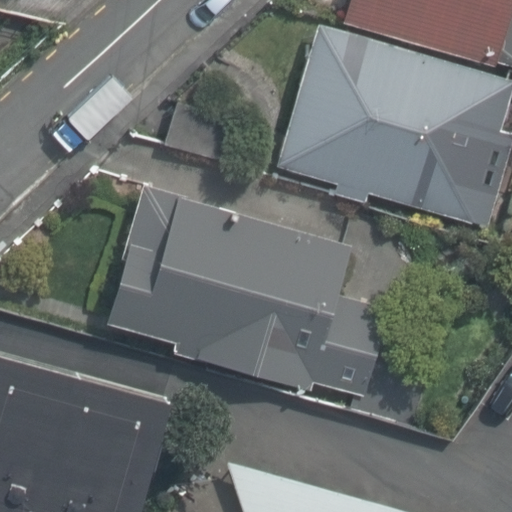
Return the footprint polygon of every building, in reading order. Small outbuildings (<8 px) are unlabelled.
[(331,0),(329,9),(474,53),(490,0),(331,0)] [(478,226),(497,169),(483,165),(511,75),(305,8),(256,160),(323,181),(319,194),(367,209),(373,192),(478,226)] [(356,397),(375,319),(347,312),(364,241),(114,181),(82,319),(157,337),(154,349),(356,397)] [(127,511),(165,396),(0,347),(0,511),(127,511)] [(398,511),(215,459),(235,511),(398,511)]
